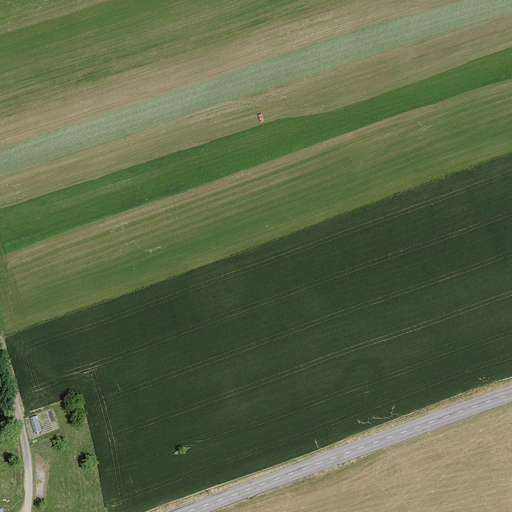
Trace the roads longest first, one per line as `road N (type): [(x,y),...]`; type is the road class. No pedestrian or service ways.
road 1 (unclassified): [(188,511),(511,393)]
road 2 (track): [(27,511),(25,457),(0,337)]
